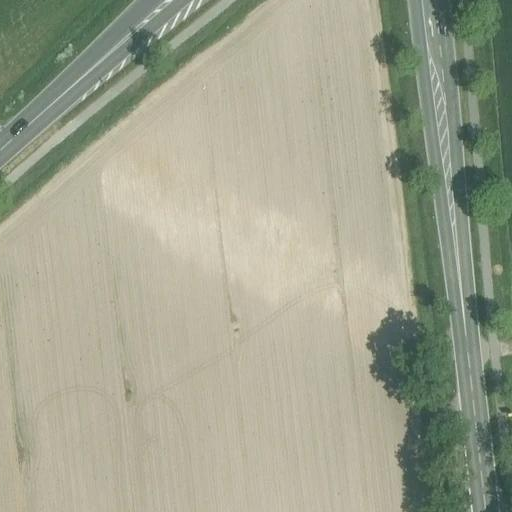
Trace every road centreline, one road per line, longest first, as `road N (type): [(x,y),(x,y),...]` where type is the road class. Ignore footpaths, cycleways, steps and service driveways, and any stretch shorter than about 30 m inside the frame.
road 1 (secondary): [(432,0),(484,511)]
road 2 (secondary): [(0,152),(142,26)]
